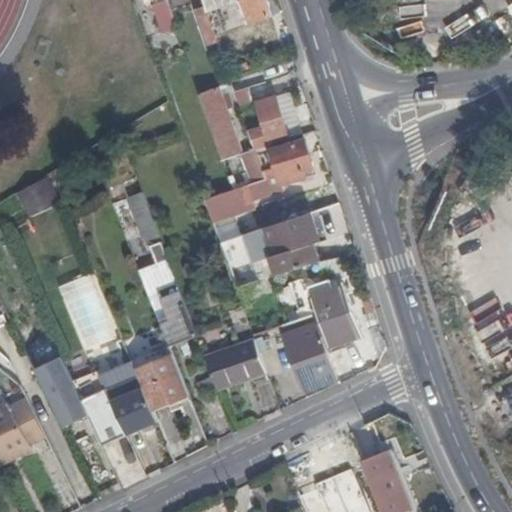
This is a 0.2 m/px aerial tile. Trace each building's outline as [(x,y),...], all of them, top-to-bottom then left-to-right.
[(165,0),(141,0),(144,7),(151,5),(161,33),(175,28),(165,0)] [(270,15),(264,0),(201,0),(204,7),(207,14),(242,1),(249,22),(270,15)] [(215,38),(207,14),(204,7),(196,10),(207,41),(215,38)] [(156,109),(141,82),(115,98),(131,124),(156,109)] [(254,100),(250,86),(234,91),(239,105),(254,100)] [(234,136),(217,87),(199,94),(215,143),(234,136)] [(264,126),(248,131),(255,149),(270,144),(268,140),(287,136),(275,96),(257,101),(264,126)] [(303,138),(302,133),(270,144),(271,148),(303,138)] [(313,168),(303,138),(271,148),(282,183),(299,178),(298,172),(304,171),(313,168)] [(271,148),(270,144),(255,149),(260,164),(265,179),(263,179),(266,188),(282,183),(271,148)] [(228,176),(232,190),(263,179),(265,179),(260,164),(228,176)] [(232,190),(204,201),(211,219),(248,206),(245,197),(267,190),(266,188),(263,179),(232,190)] [(28,218),(30,223),(58,206),(48,189),(22,205),(28,218)] [(158,292),(177,284),(141,192),(127,197),(146,246),(149,246),(155,262),(138,268),(149,296),(158,292)] [(28,218),(22,205),(9,212),(16,223),(28,218)] [(320,241),(310,211),(265,227),(274,255),(269,256),(275,277),(298,270),(318,264),(312,244),(320,241)] [(19,229),(30,223),(28,218),(16,223),(19,229)] [(170,348),(196,336),(177,284),(158,292),(170,322),(161,326),(168,345),(170,348)] [(343,286),(308,299),(313,314),(326,349),(361,337),(343,286)] [(328,359),(329,359),(326,349),(313,314),(284,324),(306,391),(335,381),(328,359)] [(377,361),(384,347),(375,342),(368,355),(377,361)] [(218,393),(267,375),(255,343),(206,361),(218,393)] [(135,371),(173,355),(170,348),(168,345),(131,361),(133,364),(135,371)] [(152,411),(169,405),(189,396),(184,382),(173,355),(135,371),(152,411)] [(63,362),(37,375),(64,426),(89,413),(63,362)] [(128,435),(157,422),(152,411),(135,371),(133,364),(116,371),(112,372),(110,368),(99,373),(107,389),(113,403),(128,435)] [(0,405),(8,401),(5,395),(0,398),(0,405)] [(172,413),(193,405),(189,396),(169,405),(172,413)] [(0,465),(32,448),(30,443),(13,411),(8,401),(0,405),(0,465)] [(28,403),(13,411),(30,443),(45,435),(28,403)] [(401,470),(393,450),(363,461),(383,511),(404,511),(411,509),(396,472),(401,470)]
